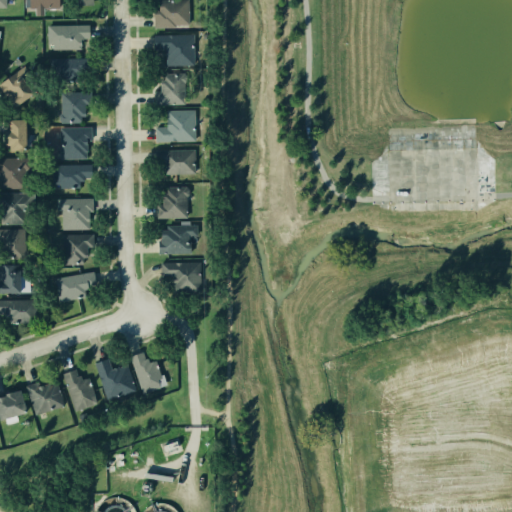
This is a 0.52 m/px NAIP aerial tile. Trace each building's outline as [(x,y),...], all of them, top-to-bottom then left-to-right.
[(27,0),(58,0),(58,9),(27,9),(27,0)] [(155,1),(188,1),(189,25),(155,26),(155,1)] [(46,26),(77,26),(77,51),(46,51),(46,26)] [(149,31),(149,47),(164,47),(164,65),(196,63),(194,29),(149,31)] [(50,61),(68,57),(74,83),(56,87),(50,61)] [(0,92),(0,82),(14,71),(32,94),(13,109),(0,92)] [(152,75),(178,73),(179,101),(154,103),(152,75)] [(55,92),(77,92),(77,123),(56,123),(55,92)] [(153,122),(162,122),(162,107),(193,107),(194,140),(153,141),(153,122)] [(0,121),(20,120),(22,147),(0,149),(0,121)] [(59,128),(87,129),(86,160),(58,159),(59,128)] [(150,146),(193,146),(194,172),(163,173),(163,161),(150,161),(150,146)] [(0,154),(17,154),(17,189),(0,189),(0,154)] [(49,163),(81,163),(81,186),(49,187),(49,163)] [(162,186),(186,185),(188,220),(156,222),(155,199),(162,199),(162,186)] [(0,196),(17,196),(18,226),(0,226),(0,196)] [(57,197),(90,197),(90,224),(57,224),(57,197)] [(161,227),(194,225),(195,237),(186,237),(187,251),(162,252),(161,227)] [(0,230),(18,229),(20,256),(0,256),(0,230)] [(61,234),(88,233),(89,262),(62,263),(61,234)] [(159,260),(201,259),(202,296),(168,296),(167,275),(159,275),(159,260)] [(0,263),(15,262),(18,291),(0,292),(0,263)] [(54,278),(87,270),(93,295),(59,303),(54,278)] [(0,298),(0,315),(3,315),(6,334),(36,330),(31,295),(0,298)] [(131,354),(140,350),(143,360),(152,356),(161,383),(144,389),(131,354)] [(91,362),(103,358),(107,369),(124,364),(134,394),(104,404),(91,362)] [(60,373),(74,368),(78,380),(85,377),(94,405),(73,412),(60,373)] [(26,388),(56,380),(63,407),(34,415),(26,388)] [(0,389),(14,385),(23,412),(13,416),(15,423),(5,426),(2,417),(0,417),(0,389)]
